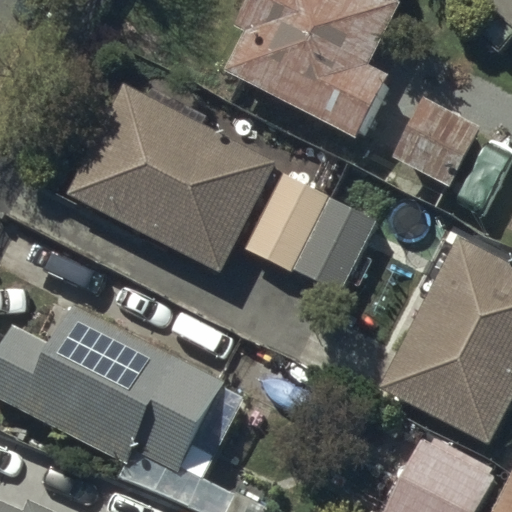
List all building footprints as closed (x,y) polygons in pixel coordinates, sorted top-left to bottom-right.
[(263,0),(243,37),(256,44),(234,86),(365,154),(399,89),(379,79),(412,15),(382,0),(263,0)] [(280,174),(132,98),(78,203),(226,279),(280,174)] [(488,141),(435,111),(403,169),(457,198),(488,141)] [(333,206),(290,184),(253,257),(296,278),(333,206)] [(381,230),(337,208),(300,279),(344,302),(381,230)] [(511,419),(511,272),(467,248),(388,399),(494,454),(511,419)] [(227,395),(82,324),(64,360),(18,337),(0,372),(0,408),(135,475),(142,462),(184,482),(227,395)] [(486,511),(503,480),(431,443),(394,511),(486,511)] [(511,511),(511,494),(502,511),(511,511)]
